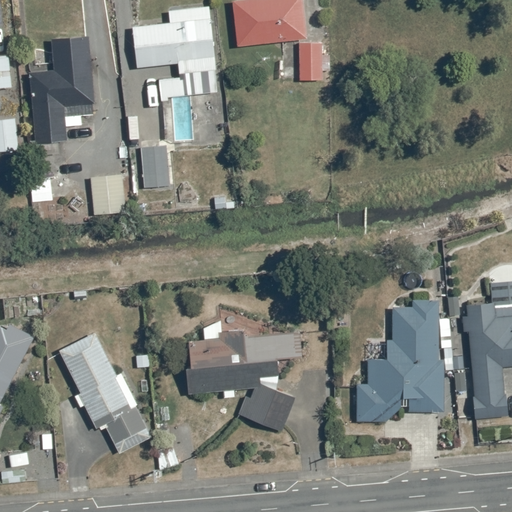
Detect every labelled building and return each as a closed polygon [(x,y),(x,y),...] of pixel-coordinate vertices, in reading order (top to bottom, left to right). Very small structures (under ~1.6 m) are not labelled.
[(304,35),(300,0),(230,0),(235,43),(304,35)] [(173,92),(215,88),(207,3),(167,7),(168,20),(130,23),(134,64),(177,60),(178,74),(156,76),(158,93),(171,92),(173,92)] [(92,112),(87,32),(51,35),(53,66),(29,68),(34,139),(64,137),(63,123),(80,122),(79,113),(92,112)] [(297,39),(296,77),(321,77),(321,69),(328,69),(328,54),(321,54),(321,39),(297,39)] [(0,85),(10,85),(7,52),(0,52),(0,85)] [(225,126),(223,101),(191,104),(194,144),(219,142),(217,126),(225,126)] [(0,149),(17,147),(14,116),(0,117),(0,149)] [(167,144),(131,144),(132,173),(142,173),(142,183),(167,183),(167,144)] [(120,172),(90,173),(91,211),(121,210),(120,172)] [(51,178),(31,178),(31,200),(51,200),(51,178)] [(465,301),(474,416),(503,414),(499,364),(511,363),(511,263),(509,263),(506,263),(504,263),(501,264),(498,264),(496,265),(493,267),(491,268),(489,270),(487,272),(489,300),(465,301)] [(462,326),(437,327),(436,300),(390,302),(392,340),(366,341),(368,380),(354,381),(356,424),(405,422),(404,414),(441,412),(440,390),(465,389),(462,326)] [(0,403),(0,402),(0,395),(31,333),(8,321),(5,327),(0,324),(0,403)] [(298,329),(182,339),(190,394),(250,387),(240,413),(280,431),(296,397),(279,387),(277,358),(300,357),(298,329)] [(77,404),(83,402),(94,426),(104,421),(117,450),(148,436),(134,404),(119,371),(113,373),(94,331),(58,347),(74,381),(68,384),(77,404)]
